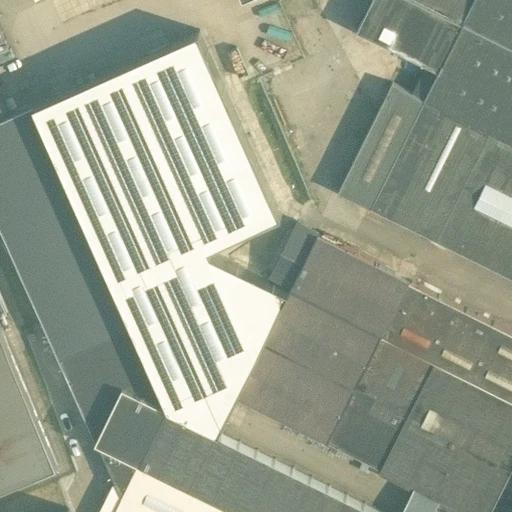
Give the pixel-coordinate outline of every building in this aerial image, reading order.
[(511,0),(371,0),(358,28),(427,63),(413,92),(424,98),(370,208),(511,277),(511,0)] [(70,353),(58,358),(120,501),(114,511),(383,511),(218,431),(289,291),(212,252),(209,246),(297,208),(214,23),(33,104),(131,326),(70,353)] [(0,227),(58,358),(70,353),(131,326),(33,104),(8,115),(0,97),(0,227)] [(511,332),(317,234),(318,233),(295,222),(268,276),(291,287),(290,288),(511,399),(511,332)] [(511,511),(511,399),(290,288),(236,397),(380,470),(378,473),(455,511),(511,511)] [(0,490),(54,468),(0,337),(0,317),(4,316),(0,305),(0,490)]
